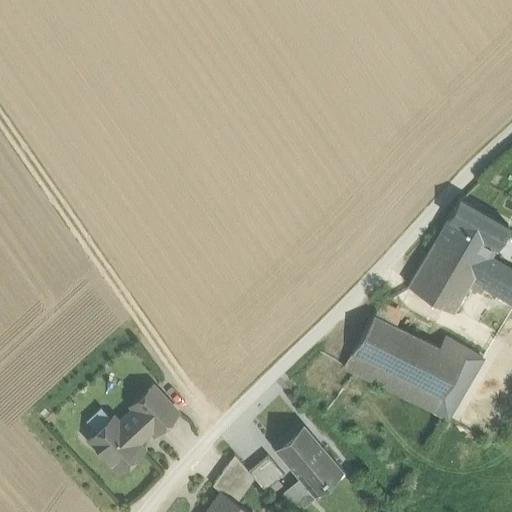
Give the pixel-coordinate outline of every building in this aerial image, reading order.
[(447,218),(492,243),(497,246),(508,225),(459,197),(447,218)] [(492,243),(447,218),(421,262),(465,286),(473,274),(486,254),(492,243)] [(511,269),(486,254),(473,274),(511,298),(511,269)] [(465,286),(421,262),(407,285),(453,309),(465,286)] [(380,303),(372,314),(391,323),(398,312),(380,303)] [(391,323),(372,314),(352,351),(440,394),(442,395),(457,370),(464,358),(439,346),(391,323)] [(445,335),(439,346),(464,358),(469,350),(445,335)] [(482,358),(469,350),(464,358),(457,370),(470,378),(482,358)] [(432,410),(440,394),(352,351),(343,366),(432,410)] [(447,418),(470,378),(457,370),(442,395),(440,394),(432,410),(447,418)] [(135,407),(152,426),(156,430),(177,411),(152,385),(132,404),(135,407)] [(95,431),(113,416),(104,406),(87,423),(95,431)] [(119,421),(113,416),(95,431),(95,443),(96,449),(103,457),(107,457),(120,470),(144,448),(138,442),(138,438),(144,432),(147,433),(152,426),(135,407),(119,421)] [(306,426),(277,451),(301,478),(310,489),(340,465),(306,426)] [(212,484),(222,490),(236,501),(254,476),(247,468),(234,453),(212,484)] [(267,453),(247,468),(254,476),(264,488),(284,472),(267,453)] [(310,489),(301,478),(284,491),(297,509),(314,495),(310,489)] [(251,511),(236,501),(222,490),(206,511),(251,511)]
